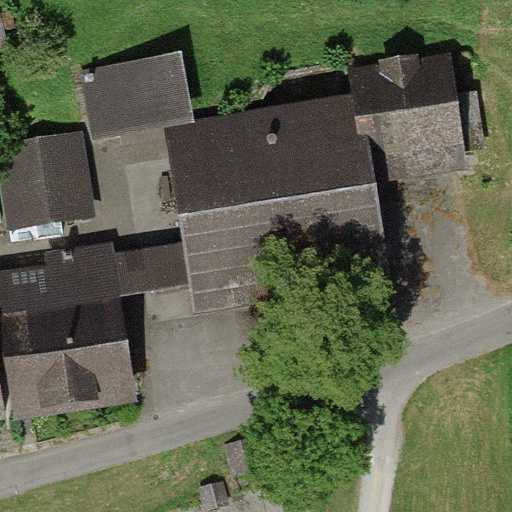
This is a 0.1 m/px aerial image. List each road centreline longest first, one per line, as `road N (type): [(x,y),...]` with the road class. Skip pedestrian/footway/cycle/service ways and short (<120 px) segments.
road 1 (unclassified): [(0,482),(511,324)]
road 2 (track): [(372,511),(383,364)]
